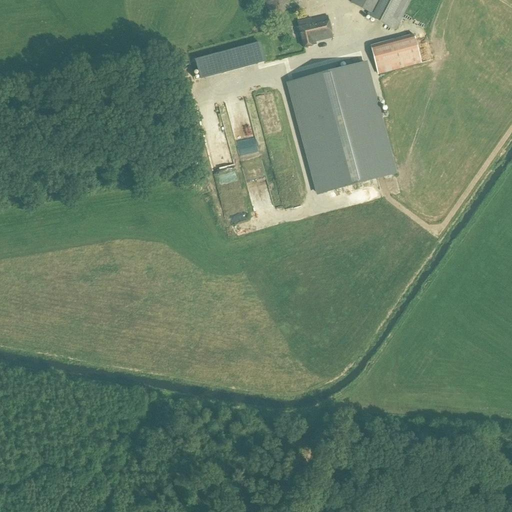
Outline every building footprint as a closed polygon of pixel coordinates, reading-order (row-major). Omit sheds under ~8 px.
[(283,11),(280,5),(289,2),(287,0),(267,0),(268,0),(266,1),(271,15),(283,11)] [(351,0),(350,3),(368,12),(366,16),(395,31),(411,0),(351,0)] [(311,19),(297,22),(303,48),(313,46),(313,45),(318,44),(318,41),(332,38),(327,16),(311,20),(311,19)] [(424,38),(424,32),(418,32),(417,48),(430,48),(430,38),(424,38)] [(413,34),(371,45),(379,75),(420,64),(413,34)] [(395,174),(365,63),(288,84),(318,195),(395,174)] [(277,96),(258,101),(259,107),(279,102),(277,96)] [(237,136),(246,173),(256,170),(258,177),(250,179),(259,216),(275,213),(257,132),(237,136)] [(289,182),(297,182),(297,167),(291,168),(291,154),(280,154),(280,169),(289,169),(289,182)]
